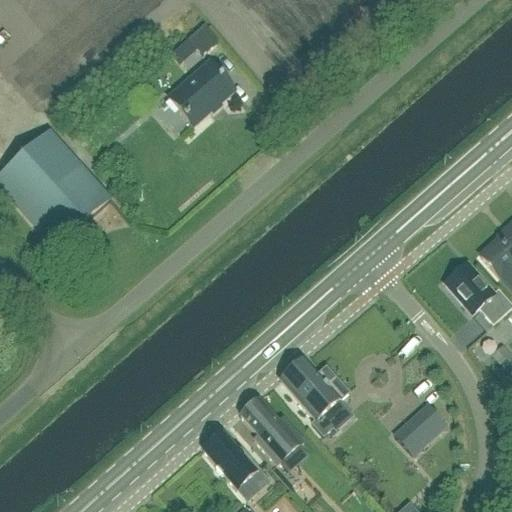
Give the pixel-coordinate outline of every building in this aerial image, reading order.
[(203,30),(187,44),(201,60),(217,46),(203,30)] [(192,132),(233,97),(209,68),(167,103),(192,132)] [(0,195),(54,258),(61,251),(108,204),(49,138),(0,181),(0,195)] [(509,296),(511,295),(511,274),(509,272),(511,269),(511,226),(506,232),(508,234),(477,261),(496,283),(497,282),(509,296)] [(490,330),(510,313),(496,297),(492,301),(465,270),(442,290),(470,321),(477,315),(490,330)] [(505,379),(511,372),(511,363),(501,351),(489,361),(505,379)] [(320,422),(347,399),(325,373),(315,382),(302,366),(278,386),(313,427),(309,431),(320,443),(331,434),(320,422)] [(274,472),(302,448),(282,425),(277,428),(257,406),(238,422),(256,443),(252,446),(274,472)] [(365,406),(348,422),(372,447),(389,432),(365,406)] [(408,427),(393,441),(412,462),(427,448),(445,431),(426,410),(408,427)] [(236,496),(258,477),(241,453),(237,455),(223,438),(202,456),(236,496)]
